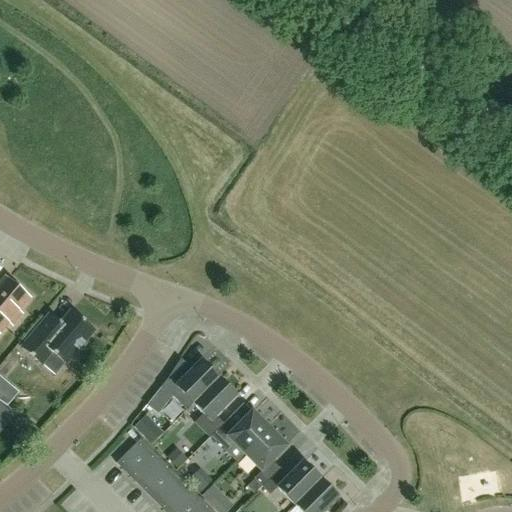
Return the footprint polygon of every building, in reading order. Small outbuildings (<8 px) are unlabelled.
[(5,280),(0,285),(0,330),(7,322),(11,325),(20,315),(16,312),(27,299),(18,291),(20,288),(10,279),(7,282),(5,280)] [(49,315),(36,332),(21,349),(41,366),(51,354),(65,365),(93,331),(71,312),(60,325),(49,315)] [(12,359),(0,374),(0,375),(8,382),(21,365),(12,359)] [(192,405),(218,379),(200,361),(174,387),(192,405)] [(218,379),(192,405),(202,415),(194,424),(209,439),(211,437),(222,425),(215,417),(236,396),(218,379)] [(0,432),(14,416),(0,403),(0,432)] [(211,437),(219,445),(225,438),(243,455),(269,429),(251,412),(236,427),(228,419),(222,425),(211,437)] [(137,435),(160,444),(167,428),(143,419),(137,435)] [(261,487),(261,488),(279,470),(271,462),(287,447),(269,429),(243,455),(260,473),(253,480),(254,480),(246,488),(253,495),(261,487)] [(211,511),(140,440),(116,464),(163,511),(211,511)] [(287,478),(279,470),(261,488),(269,496),(276,489),(294,506),(320,480),(302,462),(287,478)] [(201,494),(211,485),(200,474),(190,484),(201,494)] [(320,480),(294,506),(299,511),(323,511),(338,498),(320,480)] [(211,503),(219,511),(232,511),(238,507),(222,491),(211,503)]
